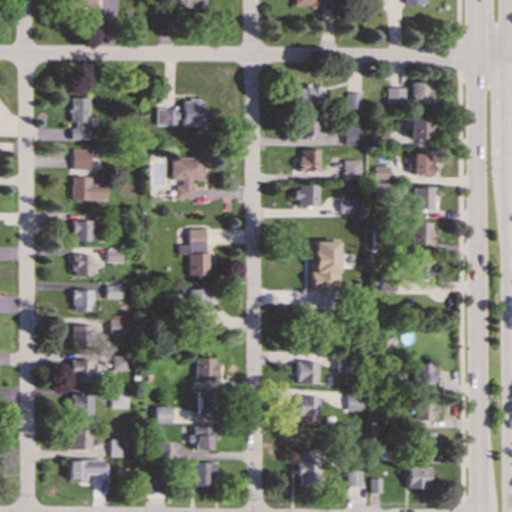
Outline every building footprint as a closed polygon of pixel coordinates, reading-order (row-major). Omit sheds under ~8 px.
[(117,0),(72,0),(73,7),(98,7),(98,21),(118,21),(117,0)] [(176,0),(176,8),(204,9),(204,0),(176,0)] [(333,0),(292,0),(293,7),(308,6),(308,8),(334,8),(333,0)] [(430,82),(409,81),(409,104),(430,104),(430,82)] [(303,89),(296,88),(295,104),(326,105),(327,87),(303,86),(303,89)] [(402,87),(385,88),(385,104),(402,103),(402,87)] [(360,109),(360,93),(344,92),(344,109),(360,109)] [(69,140),(84,140),(84,122),(87,122),(86,97),(68,97),(69,140)] [(154,109),(154,125),(173,126),(173,119),(181,119),(180,127),(201,127),(201,100),(180,100),(180,109),(154,109)] [(317,140),(317,113),(296,112),(295,139),(317,140)] [(407,117),(408,139),(429,139),(429,117),(407,117)] [(87,169),(87,149),(70,149),(69,169),(87,169)] [(317,170),(316,149),(297,150),(298,171),(317,170)] [(430,175),(430,153),(411,153),(410,174),(430,175)] [(168,179),(174,179),(174,198),(190,198),(190,179),(200,179),(200,158),(168,157),(168,179)] [(358,180),(358,160),(340,159),(340,179),(358,180)] [(371,178),(387,178),(386,166),(371,166),(371,178)] [(88,177),(69,177),(68,200),(104,200),(104,183),(88,183),(88,177)] [(316,184),(294,184),(294,205),(316,205),(316,184)] [(431,187),(411,187),(411,208),(431,209),(431,187)] [(354,212),(354,200),(337,200),(337,212),(354,212)] [(89,220),(70,219),(70,240),(89,241),(89,220)] [(410,245),(436,245),(436,229),(429,229),(429,221),(410,222),(410,245)] [(186,275),(206,275),(205,253),(202,253),(202,228),(185,229),(185,244),(176,244),(176,254),(185,254),(186,275)] [(310,290),(337,289),(336,239),(309,240),(310,290)] [(119,262),(119,250),(103,250),(103,262),(119,262)] [(90,255),(69,254),(68,275),(89,276),(90,255)] [(430,278),(429,256),(412,257),(412,279),(430,278)] [(119,298),(119,285),(103,285),(103,298),(119,298)] [(205,288),(186,288),(185,311),(205,312),(205,288)] [(90,290),(70,289),(70,310),(89,310),(90,290)] [(126,318),(107,318),(106,334),(125,334),(126,318)] [(69,345),(91,345),(90,324),(69,325),(69,345)] [(335,353),(335,372),(350,371),(349,353),(335,353)] [(126,370),(126,355),(110,355),(110,371),(126,370)] [(69,357),(68,381),(89,381),(89,357),(81,357),(81,358),(69,357)] [(193,379),(214,379),(215,358),(193,357),(193,379)] [(315,383),(316,361),(294,361),(294,383),(315,383)] [(410,384),(432,385),(433,363),(411,363),(410,384)] [(126,407),(125,390),(108,390),(109,408),(126,407)] [(195,412),(208,413),(208,391),(195,391),(195,412)] [(345,392),(345,410),(362,410),(361,392),(345,392)] [(89,394),(68,394),(68,416),(89,416),(89,394)] [(316,418),(317,397),(295,396),(294,418),(316,418)] [(434,397),(412,397),(411,419),(433,420),(434,397)] [(169,406),(153,406),(153,423),(169,423),(169,406)] [(212,449),(212,426),(193,425),(193,449),(212,449)] [(68,429),(68,450),(88,450),(88,429),(68,429)] [(433,432),(413,432),(413,454),(433,454),(433,432)] [(107,456),(124,456),(125,439),(108,438),(107,456)] [(152,458),(165,458),(166,442),(153,441),(152,458)] [(293,452),(294,475),(297,475),(297,485),(318,484),(317,451),(293,452)] [(67,459),(67,480),(84,479),(84,473),(101,473),(101,459),(67,459)] [(191,485),(212,484),(212,461),(191,462),(191,485)] [(427,467),(405,466),(405,488),(427,488),(427,467)] [(359,470),(343,470),(344,486),(359,486),(359,470)] [(144,491),(160,491),(160,475),(144,475),(144,491)] [(378,492),(378,478),(367,478),(367,492),(378,492)]
